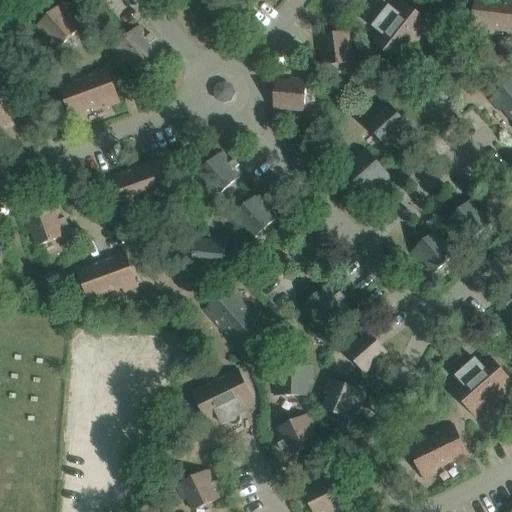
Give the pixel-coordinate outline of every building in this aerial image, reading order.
[(509,36),(511,36),(511,0),(476,0),(472,32),(489,34),(489,30),(510,32),(509,36)] [(403,1),(395,11),(389,6),(385,11),(384,10),(381,10),(377,11),(375,14),(374,17),(376,21),(377,22),(373,26),(379,31),(371,41),(399,63),(431,24),(403,1)] [(35,29),(55,52),(82,28),(71,17),(75,14),(65,2),(35,29)] [(122,61),(125,59),(135,70),(159,49),(153,42),(156,39),(151,33),(148,36),(139,26),(112,50),(122,61)] [(350,46),(348,32),(316,36),(318,51),(322,51),(324,66),(356,62),(354,45),(350,46)] [(107,68),(60,85),(72,119),(86,114),(84,111),(104,103),(106,107),(120,102),(107,68)] [(304,111),(307,79),(290,77),(290,81),(276,80),(273,112),(288,114),(289,110),(304,111)] [(511,80),(489,100),(499,112),(502,110),(511,121),(511,80)] [(0,126),(16,121),(4,92),(0,93),(0,126)] [(367,123),(390,150),(413,130),(388,101),(374,113),(377,116),(367,123)] [(346,166),(371,196),(392,178),(367,148),(346,166)] [(218,196),(242,175),(236,168),(239,165),(234,159),(231,162),(222,152),(195,176),(205,187),(208,185),(218,196)] [(159,197),(173,192),(160,158),(113,176),(125,210),(139,205),(137,201),(157,194),(159,197)] [(248,228),(256,237),(281,216),(261,192),(232,217),(244,231),(248,228)] [(459,231),(469,243),(495,221),(483,207),(480,210),(472,200),(446,222),(456,234),(459,231)] [(33,233),(38,246),(70,234),(60,206),(23,219),(29,235),(33,233)] [(425,262),(435,274),(461,252),(450,239),(446,242),(437,230),(411,253),(421,265),(425,262)] [(193,272),(224,275),(227,237),(211,236),(211,240),(196,238),(193,272)] [(78,268),(91,304),(106,298),(106,296),(122,289),(123,292),(139,286),(127,251),(78,268)] [(317,319),(326,329),(351,306),(330,283),(301,309),(313,322),(317,319)] [(205,311),(238,350),(267,324),(257,312),(254,314),(241,299),(244,296),(234,285),(205,311)] [(511,305),(503,314),(511,324),(511,305)] [(343,349),(367,376),(380,364),(381,366),(393,356),(370,331),(359,341),(356,337),(343,349)] [(452,390),(476,418),(511,386),(511,379),(491,356),(482,363),(477,357),(455,376),(460,382),(452,390)] [(275,395),(310,397),(310,380),(314,380),(315,367),(279,365),(278,381),(275,381),(275,395)] [(219,418),(223,425),(248,413),(244,406),(255,400),(239,367),(192,390),(208,423),(219,418)] [(322,408),(355,420),(366,392),(329,378),(323,393),(327,395),(322,408)] [(275,430),(289,459),(320,443),(313,429),(318,427),(310,412),(275,430)] [(408,445),(425,480),(439,473),(438,470),(456,461),(457,465),(471,458),(454,423),(408,445)] [(187,498),(193,511),(224,496),(211,468),(177,484),(184,499),(187,498)] [(305,487),(314,511),(340,511),(346,510),(333,477),(318,484),(317,482),(305,487)]
